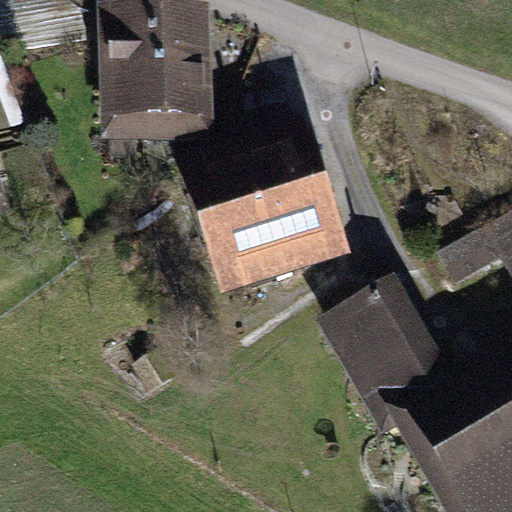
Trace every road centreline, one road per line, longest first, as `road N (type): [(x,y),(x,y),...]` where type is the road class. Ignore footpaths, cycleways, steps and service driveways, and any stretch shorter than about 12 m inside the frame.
road 1 (unknown): [(334,37),(374,225),(413,293),(466,334),(511,329)]
road 2 (unclassified): [(511,97),(229,0)]
